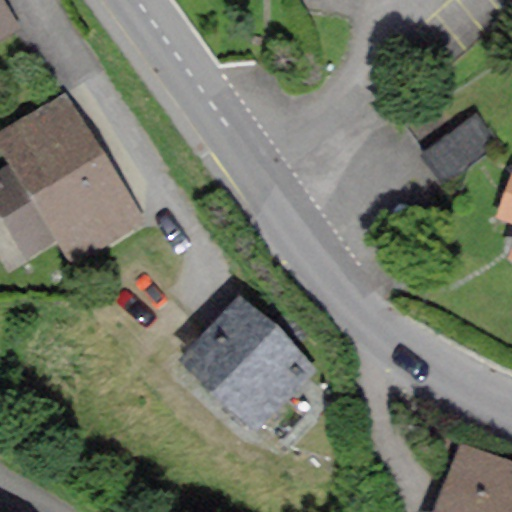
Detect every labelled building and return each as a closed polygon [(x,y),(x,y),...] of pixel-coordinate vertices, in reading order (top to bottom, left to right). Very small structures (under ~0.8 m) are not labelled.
[(0,31),(9,27),(0,11),(0,31)] [(135,222),(67,99),(3,135),(21,166),(0,177),(0,203),(27,252),(60,234),(72,256),(135,222)] [(511,190),(503,216),(511,218),(511,190)] [(306,367),(243,304),(190,357),(253,420),(306,367)] [(511,511),(511,466),(468,449),(442,511),(511,511)]
